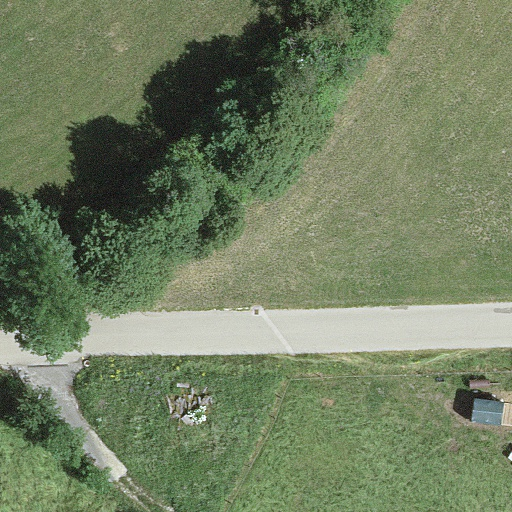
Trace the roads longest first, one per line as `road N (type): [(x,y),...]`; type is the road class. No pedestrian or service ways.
road 1 (unclassified): [(511,328),(0,345)]
road 2 (track): [(56,346),(56,390),(83,439),(146,511)]
